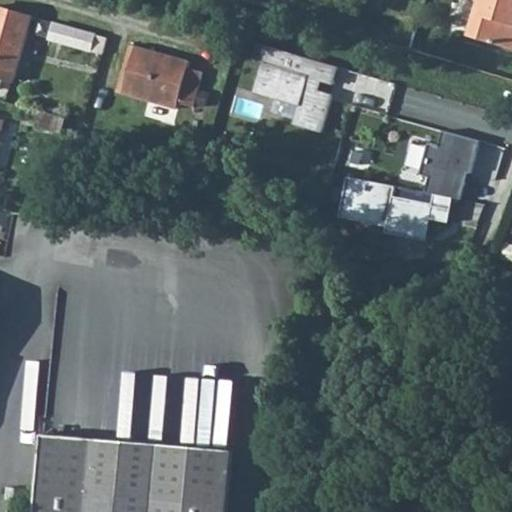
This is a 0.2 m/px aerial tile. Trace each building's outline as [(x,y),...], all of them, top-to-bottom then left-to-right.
[(511,0),(476,0),(476,1),(480,2),(471,35),(511,47),(511,0)] [(0,75),(15,80),(32,16),(0,7),(0,75)] [(103,53),(108,37),(54,22),(50,39),(103,53)] [(191,60),(131,44),(118,91),(178,108),(180,102),(194,106),(204,71),(189,67),(191,60)] [(340,66),(269,46),(261,75),(277,79),(272,96),(301,104),(296,123),(324,131),(334,94),(315,89),(318,79),(335,83),(340,66)] [(27,48),(23,76),(35,78),(40,50),(27,48)] [(60,116),(45,111),(41,126),(56,130),(60,116)] [(431,177),(427,193),(436,195),(456,199),(463,200),(470,172),(472,173),(481,141),(445,131),(441,146),(431,143),(422,175),(431,177)] [(456,199),(436,195),(427,193),(403,189),(402,199),(395,198),(397,188),(349,180),(342,220),(389,228),(388,235),(429,242),(433,220),(451,223),(456,199)] [(228,511),(234,450),(46,433),(38,511),(228,511)]
